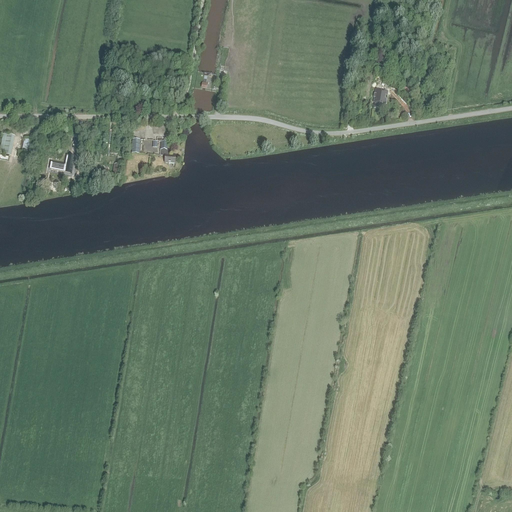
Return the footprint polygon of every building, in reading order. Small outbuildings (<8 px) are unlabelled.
[(365,77),(364,84),(362,96),(368,97),(371,85),(372,78),(373,75),(366,73),(365,77)] [(375,103),(374,109),(383,110),(384,105),(386,105),(388,92),(376,90),(375,94),(374,94),(373,98),(374,98),(373,103),(375,103)] [(0,153),(11,156),(15,136),(3,133),(0,147),(0,153)] [(22,152),(30,154),(33,140),(25,138),(22,152)] [(175,164),(176,156),(168,156),(168,150),(167,150),(168,142),(162,142),(163,139),(157,138),(157,142),(161,142),(160,156),(163,156),(163,155),(165,156),(165,163),(175,164)] [(131,154),(139,154),(140,140),(133,140),(131,154)] [(71,174),(75,157),(74,157),(66,156),(65,163),(66,163),(66,165),(65,165),(55,163),(53,169),(71,173),(71,174)] [(37,179),(47,182),(49,178),(39,174),(37,179)]
